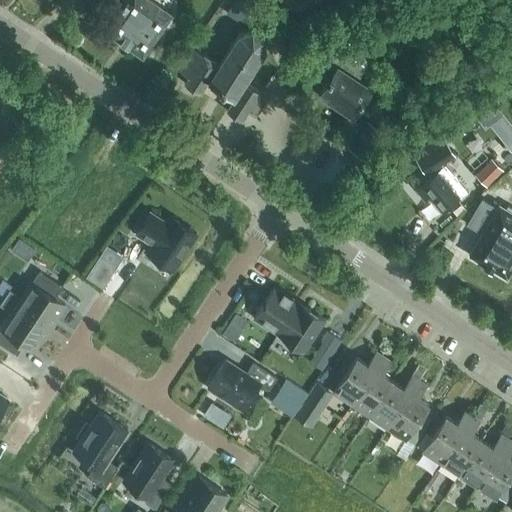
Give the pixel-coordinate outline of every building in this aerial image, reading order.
[(171,14),(151,0),(110,0),(109,2),(119,10),(105,30),(142,56),(171,14)] [(242,23),(250,11),(233,0),(225,11),(242,23)] [(221,89),(257,32),(252,29),(239,32),(219,64),(194,48),(180,71),(188,76),(184,83),(200,92),(207,81),(221,89)] [(262,36),(257,32),(221,89),(234,98),(226,110),(242,119),(247,110),(256,116),(268,96),(244,80),(265,49),(262,36)] [(353,114),(370,88),(357,79),(365,67),(338,49),(328,64),(335,69),(319,92),(353,114)] [(272,73),(265,83),(274,89),(281,78),(272,73)] [(413,110),(402,103),(391,120),(402,127),(413,110)] [(367,158),(384,131),(367,121),(350,148),(367,158)] [(486,184),(502,168),(492,158),(475,174),(486,184)] [(441,210),(467,189),(446,163),(415,188),(425,200),(429,196),(441,210)] [(511,170),(501,181),(511,191),(511,189),(511,170)] [(511,215),(481,197),(467,221),(482,230),(468,254),(506,276),(511,266),(511,215)] [(148,210),(134,230),(151,241),(145,250),(170,267),(194,231),(169,214),(164,221),(148,210)] [(105,259),(91,278),(100,284),(114,266),(105,259)] [(140,261),(117,293),(136,307),(159,274),(140,261)] [(21,296),(10,289),(4,296),(51,327),(51,326),(50,325),(65,303),(55,296),(62,285),(39,270),(21,296)] [(300,301),(274,284),(253,316),(278,333),(300,301)] [(0,302),(0,304),(11,312),(0,328),(0,342),(17,354),(24,342),(34,349),(49,327),(51,327),(4,296),(0,302)] [(303,350),(325,318),(300,301),(278,333),(303,350)] [(222,332),(234,340),(240,333),(227,324),(222,332)] [(327,330),(321,340),(335,349),(341,339),(327,330)] [(356,356),(333,390),(352,402),(383,355),(376,350),(367,363),(356,356)] [(390,359),(383,355),(352,402),(370,414),(392,379),(382,372),(390,359)] [(243,409),(260,383),(269,388),(277,376),(253,361),(246,372),(225,358),(207,385),(216,391),(243,409)] [(419,361),(411,373),(416,376),(419,378),(427,366),(419,361)] [(403,387),(392,379),(370,414),(387,426),(419,378),(416,376),(411,373),(403,387)] [(306,392),(286,378),(276,394),(296,407),(306,392)] [(387,426),(414,443),(430,419),(422,414),(429,403),(417,396),(426,383),(419,378),(387,426)] [(321,399),(328,389),(317,381),(295,414),(310,424),(325,402),(321,399)] [(474,415),(479,418),(487,406),(480,401),(472,413),(474,415)] [(441,461),(472,413),(465,409),(456,422),(445,414),(432,435),(424,430),(414,443),(414,444),(423,449),(441,461)] [(87,475),(104,487),(118,466),(108,459),(128,428),(99,410),(90,424),(85,420),(76,435),(81,438),(73,450),(94,464),(87,475)] [(474,415),(472,413),(441,461),(459,473),(482,438),(471,431),(479,418),(474,415)] [(24,469),(36,477),(67,428),(55,421),(24,469)] [(492,445),(482,438),(459,473),(477,485),(508,437),(501,432),(492,445)] [(511,446),(511,439),(508,437),(477,485),(495,496),(503,501),(511,488),(504,483),(511,471),(511,458),(507,455),(511,446)] [(155,507),(172,482),(162,475),(173,458),(148,442),(123,479),(148,495),(145,500),(155,507)] [(161,511),(214,511),(227,493),(199,475),(175,511),(173,511),(165,506),(161,511)]
